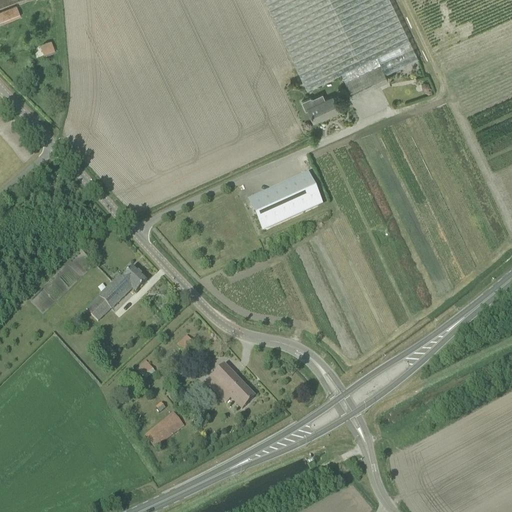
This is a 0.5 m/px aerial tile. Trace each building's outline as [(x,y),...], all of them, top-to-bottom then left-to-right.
[(341,74),(345,82),(381,66),(385,75),(418,59),(390,0),(263,0),(307,90),(341,74)] [(16,6),(0,11),(0,25),(21,18),(16,6)] [(44,56),(55,52),(52,41),(40,46),(44,56)] [(388,80),(385,75),(381,66),(345,82),(352,97),(388,80)] [(332,97),(325,100),(316,104),(313,99),(310,98),(302,102),(306,111),(308,109),(314,121),(325,116),(326,118),(339,112),(332,97)] [(309,210),(297,182),(251,203),(264,230),(309,210)] [(135,293),(147,282),(132,268),(121,279),(119,277),(85,310),(98,323),(132,290),(135,293)] [(177,345),(183,351),(191,342),(185,336),(177,345)] [(138,370),(146,381),(156,374),(147,363),(138,370)] [(254,398),(224,366),(206,383),(226,404),(231,399),(242,410),(254,398)] [(145,437),(154,449),(183,427),(174,414),(145,437)]
